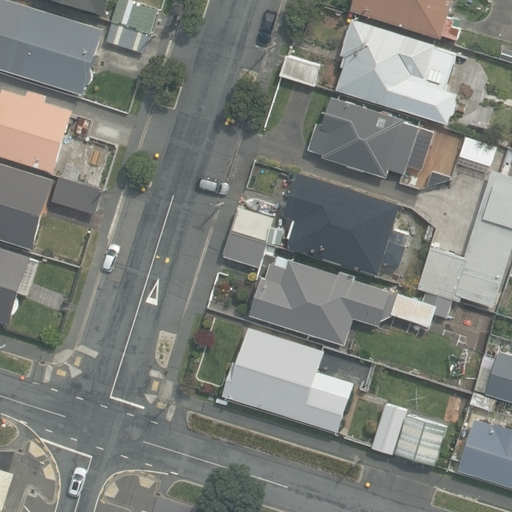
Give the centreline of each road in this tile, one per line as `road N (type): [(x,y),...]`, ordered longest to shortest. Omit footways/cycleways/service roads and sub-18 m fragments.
road 1 (residential): [(102,428),(232,0)]
road 2 (residential): [(368,511),(102,428)]
